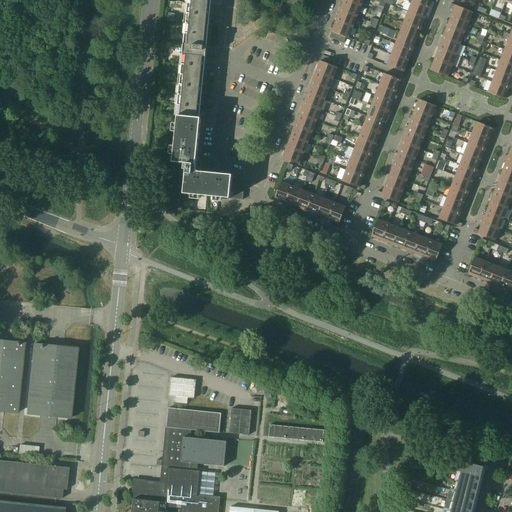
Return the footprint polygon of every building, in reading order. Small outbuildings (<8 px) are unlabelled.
[(177,116),(178,116),(199,118),(199,117),(198,117),(199,108),(200,108),(200,107),(199,106),(200,97),(201,98),(201,96),(200,96),(201,87),(202,87),(202,86),(201,86),(202,77),(203,77),(203,76),(202,76),(203,67),(204,67),(204,66),(203,66),(204,57),(207,57),(208,46),(205,45),(206,36),(207,36),(207,35),(206,35),(207,26),(208,26),(208,25),(207,25),(208,16),(209,16),(209,15),(208,15),(209,6),(210,6),(210,5),(209,5),(209,0),(189,0),(190,3),(189,3),(188,4),(189,4),(188,13),(187,13),(187,14),(188,14),(187,24),(186,24),(186,25),(187,25),(186,33),(185,33),(185,34),(186,34),(185,43),(184,43),(184,44),(185,44),(184,54),(183,53),(183,55),(184,55),(183,64),(182,64),(182,65),(183,65),(182,74),(181,74),(181,75),(182,75),(181,84),(180,84),(180,85),(181,85),(180,94),(179,94),(179,95),(180,95),(179,104),(178,104),(178,105),(179,106),(178,115),(177,115),(177,116)] [(346,0),(344,0),(341,10),(358,17),(362,6),(346,0)] [(413,1),(408,12),(425,19),(429,8),(413,1)] [(455,9),(452,17),(469,23),(473,12),(451,4),(450,7),(455,9)] [(341,10),(336,21),(353,27),(358,17),(341,10)] [(408,12),(404,23),(421,29),(425,19),(408,12)] [(452,17),(448,27),(464,34),(469,23),(452,17)] [(336,21),(332,32),(346,37),(349,38),(353,27),(336,21)] [(404,23),(400,33),(417,40),(421,29),(404,23)] [(448,27),(443,38),(460,44),(464,34),(448,27)] [(346,37),(332,32),(330,38),(344,43),(346,37)] [(400,33),(396,44),(413,50),(417,40),(400,33)] [(443,38),(439,49),(456,55),(460,44),(443,38)] [(396,44),(392,55),(409,61),(413,50),(396,44)] [(439,49),(435,59),(452,66),(456,55),(439,49)] [(511,52),(505,50),(501,60),(511,64),(511,52)] [(323,55),(321,61),(335,66),(337,61),(323,55)] [(409,61),(392,55),(387,66),(404,72),(409,61)] [(452,66),(435,59),(431,70),(448,77),(452,66)] [(511,64),(501,60),(497,71),(511,76),(511,64)] [(321,61),(316,72),(333,79),(338,67),(335,66),(321,61)] [(511,76),(497,71),(493,82),(509,88),(511,81),(511,76)] [(316,72),(312,83),(329,89),(333,79),(316,72)] [(384,73),(380,85),(397,91),(401,80),(384,73)] [(509,88),(493,82),(488,93),(505,99),(509,88)] [(312,83),(308,93),(325,100),(329,89),(312,83)] [(380,85),(376,95),(393,102),(397,91),(380,85)] [(355,90),(352,98),(356,100),(359,101),(362,93),(355,90)] [(308,93),(304,104),(321,110),(325,100),(308,93)] [(376,95),(372,106),(389,112),(393,102),(376,95)] [(419,99),(415,111),(432,117),(436,106),(419,99)] [(304,104),(300,115),(317,121),(321,110),(304,104)] [(372,106),(368,116),(384,123),(389,112),(372,106)] [(415,111),(411,121),(428,128),(432,117),(415,111)] [(300,115),(296,126),(313,132),(317,121),(300,115)] [(199,118),(178,116),(173,162),(185,164),(184,169),(187,169),(184,194),(243,200),(245,179),(200,175),(201,162),(194,162),(199,118)] [(368,116),(363,127),(380,134),(384,123),(368,116)] [(411,121),(407,132),(424,138),(428,128),(411,121)] [(477,122),(473,133),(489,139),(494,128),(477,122)] [(296,126),(291,136),(308,143),(313,132),(296,126)] [(363,127),(359,138),(376,144),(380,134),(363,127)] [(407,132),(403,142),(420,149),(424,138),(407,132)] [(473,133),(468,144),(485,150),(489,139),(473,133)] [(291,136),(287,147),(304,153),(308,143),(291,136)] [(359,138),(355,149),(372,155),(376,144),(359,138)] [(403,142),(398,153),(415,160),(420,149),(403,142)] [(468,144),(464,154),(481,161),(485,150),(468,144)] [(304,153),(287,147),(283,158),(300,165),(304,153)] [(355,149),(351,159),(368,166),(372,155),(355,149)] [(398,153),(394,164),(411,171),(415,160),(398,153)] [(464,154),(460,165),(477,171),(481,161),(464,154)] [(351,159),(347,170),(364,177),(368,166),(351,159)] [(439,161),(437,168),(443,171),(446,164),(439,161)] [(394,164),(390,175),(407,181),(411,171),(394,164)] [(460,165),(456,176),(473,182),(477,171),(460,165)] [(511,172),(504,169),(499,180),(511,185),(511,172)] [(364,177),(347,170),(342,181),(364,190),(366,186),(361,184),(364,177)] [(390,175),(386,185),(403,192),(407,181),(390,175)] [(456,176),(452,187),(469,193),(473,182),(456,176)] [(511,185),(499,180),(495,191),(511,197),(511,185)] [(275,199),(286,203),(293,186),(281,182),(275,199)] [(403,192),(386,185),(383,193),(378,191),(376,194),(398,203),(403,192)] [(286,203),(297,207),(303,190),(293,186),(286,203)] [(452,187),(448,197),(464,204),(469,193),(452,187)] [(297,207),(307,211),(314,194),(303,190),(297,207)] [(511,197),(495,191),(491,202),(508,208),(511,197)] [(307,211),(318,215),(324,198),(314,194),(307,211)] [(448,197),(443,208),(460,214),(464,204),(448,197)] [(318,215),(329,219),(335,203),(324,198),(318,215)] [(491,202),(487,212),(504,219),(508,208),(491,202)] [(335,203),(329,219),(340,224),(346,207),(335,203)] [(460,214),(443,208),(439,219),(461,227),(462,224),(457,222),(460,214)] [(487,212),(483,223),(500,230),(504,219),(487,212)] [(372,236),(383,241),(389,224),(378,219),(372,236)] [(500,230),(483,223),(480,231),(475,229),(473,232),(495,241),(500,230)] [(383,241),(393,245),(400,228),(389,224),(383,241)] [(393,245),(404,249),(411,232),(400,228),(393,245)] [(404,249),(415,253),(421,236),(411,232),(404,249)] [(415,253),(425,257),(432,240),(421,236),(415,253)] [(432,240),(425,257),(436,261),(443,245),(432,240)] [(468,274),(479,278),(486,261),(475,257),(468,274)] [(479,278),(490,282),(497,266),(486,261),(479,278)] [(490,282),(501,287),(507,270),(497,266),(490,282)] [(501,287),(511,291),(511,288),(511,271),(507,270),(501,287)] [(0,411),(17,413),(24,343),(0,340),(0,411)] [(77,348),(34,344),(27,414),(70,419),(77,348)] [(174,378),(172,377),(170,396),(176,396),(175,403),(188,404),(188,398),(195,398),(196,380),(174,378)] [(198,494),(200,471),(198,471),(199,463),(225,466),(227,441),(191,438),(192,430),(220,433),(222,413),(169,408),(167,427),(166,427),(161,482),(136,479),(132,511),(219,511),(221,497),(198,494)] [(0,460),(0,491),(61,498),(61,499),(62,499),(63,489),(66,490),(69,468),(48,466),(0,460)] [(472,511),(484,466),(465,461),(452,511),(472,511)] [(0,511),(64,511),(65,508),(0,500),(0,511)]
